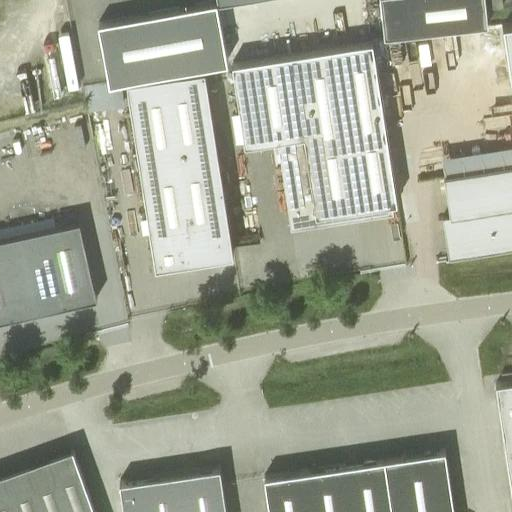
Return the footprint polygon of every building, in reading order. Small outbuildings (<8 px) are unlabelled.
[(227,58),(216,0),(215,0),(98,22),(110,81),(227,58)] [(380,0),(384,33),(488,22),(485,0),(380,0)] [(511,22),(503,24),(511,79),(511,22)] [(397,199),(372,39),(232,60),(245,141),(278,136),(291,223),(294,222),(294,217),(317,214),(316,211),(397,199)] [(234,251),(205,67),(127,79),(152,239),(156,238),(188,233),(192,257),(200,256),(234,251)] [(115,81),(115,92),(89,94),(89,105),(123,104),(122,80),(115,81)] [(450,256),(456,255),(511,245),(511,163),(444,174),(450,214),(442,215),(446,237),(448,253),(448,255),(446,255),(446,256),(450,256)] [(404,222),(419,220),(416,194),(401,196),(404,222)] [(0,318),(97,297),(80,219),(0,236),(0,318)] [(511,378),(496,381),(511,488),(511,378)] [(264,474),(269,511),(454,511),(445,447),(264,474)] [(96,511),(75,453),(0,479),(0,511),(96,511)] [(226,511),(220,465),(120,480),(124,511),(226,511)]
